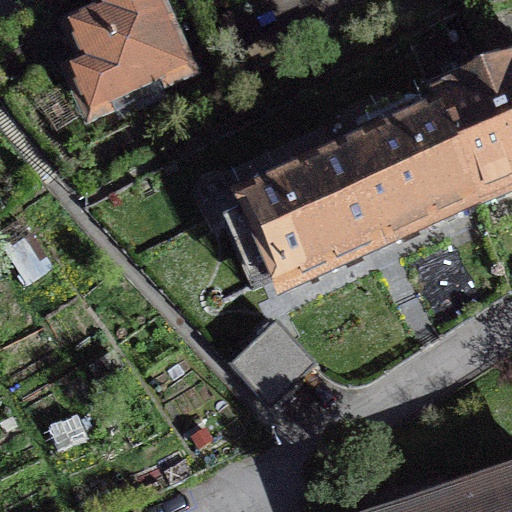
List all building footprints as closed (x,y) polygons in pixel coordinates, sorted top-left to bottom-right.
[(186,70),(153,0),(138,0),(70,31),(87,66),(72,73),(91,113),(186,70)] [(511,54),(477,68),(511,153),(511,54)] [(427,89),(437,113),(474,203),(511,187),(511,153),(477,68),(427,89)] [(437,113),(340,158),(380,246),(474,203),(437,113)] [(380,246),(340,158),(243,202),(283,290),(380,246)] [(314,366),(276,325),(231,367),(269,409),(314,366)] [(511,511),(511,484),(444,508),(434,511),(511,511)]
